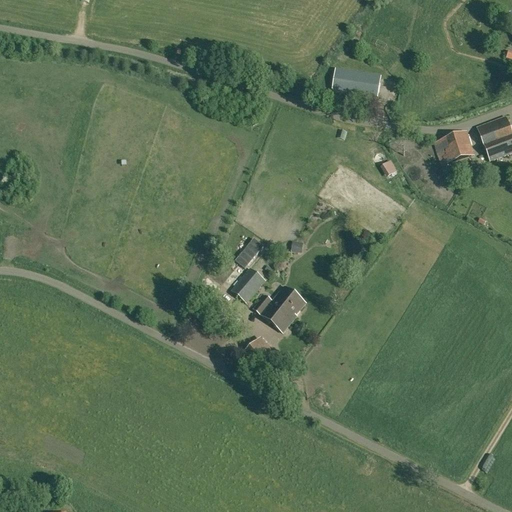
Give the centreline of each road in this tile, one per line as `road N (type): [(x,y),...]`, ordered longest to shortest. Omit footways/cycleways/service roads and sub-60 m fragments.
road 1 (unclassified): [(499,511),(62,287),(0,270)]
road 2 (unclassified): [(0,28),(111,47),(338,117),(414,130),(511,108)]
